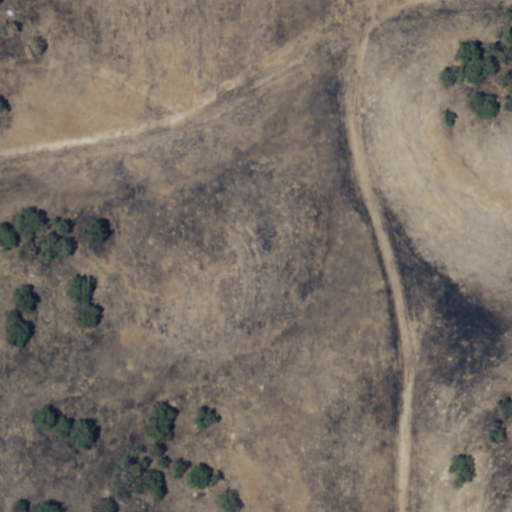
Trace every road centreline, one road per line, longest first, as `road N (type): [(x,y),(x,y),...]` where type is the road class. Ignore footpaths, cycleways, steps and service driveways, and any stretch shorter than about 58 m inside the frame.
road 1 (track): [(371,511),(353,86),(366,13),(361,0)]
road 2 (track): [(353,86),(301,119),(182,170),(0,221)]
